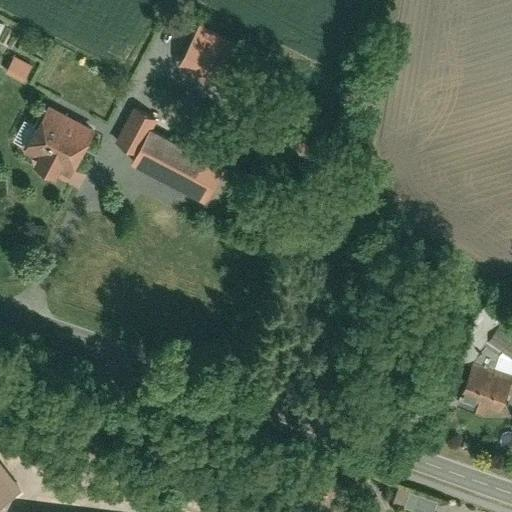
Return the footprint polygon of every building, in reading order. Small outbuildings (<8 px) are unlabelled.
[(198,21),(177,65),(226,88),(247,44),(198,21)] [(10,52),(1,73),(27,84),(36,62),(10,52)] [(49,103),(27,148),(41,155),(36,165),(72,183),(100,129),(49,103)] [(138,104),(118,144),(139,154),(134,163),(188,190),(206,155),(152,128),(159,114),(138,104)] [(511,345),(511,352),(508,359),(511,361),(511,317),(509,316),(497,337),(511,345)] [(499,405),(510,370),(471,358),(460,393),(499,405)] [(0,458),(0,508),(24,489),(0,458)] [(437,498),(399,484),(394,498),(432,511),(437,498)]
